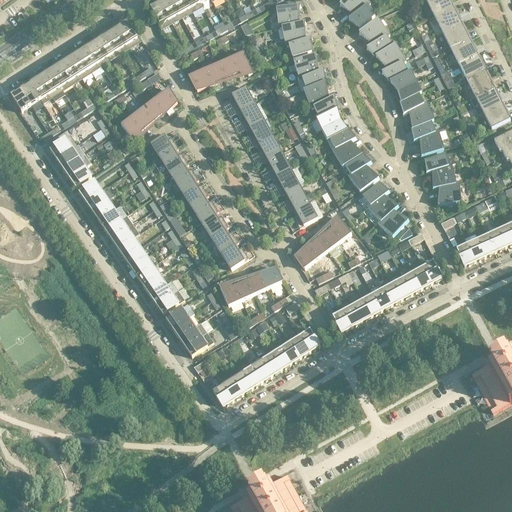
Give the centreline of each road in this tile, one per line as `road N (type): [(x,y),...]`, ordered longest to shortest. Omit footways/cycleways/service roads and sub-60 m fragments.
road 1 (residential): [(225,427),(213,421),(0,117)]
road 2 (residential): [(192,107),(176,122),(263,259),(281,258)]
road 3 (residential): [(281,258),(291,244),(213,101),(192,107)]
road 4 (residential): [(0,86),(130,2)]
road 5 (residential): [(339,46),(359,121),(400,168)]
road 6 (residential): [(400,168),(382,101),(339,46)]
road 7 (residential): [(339,356),(461,289)]
road 8 (residential): [(461,289),(400,168)]
road 9 (residential): [(225,427),(339,356)]
road 10 (residential): [(192,107),(130,2)]
